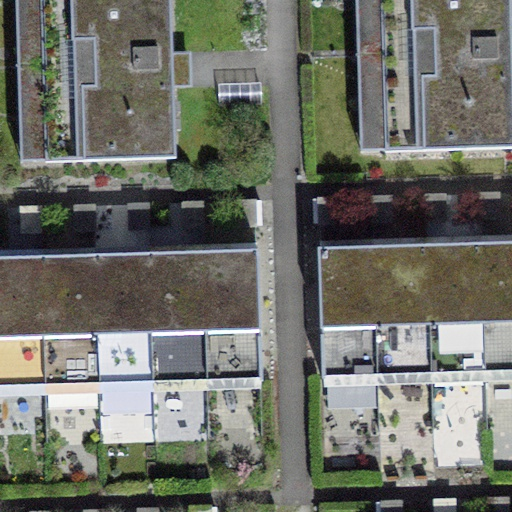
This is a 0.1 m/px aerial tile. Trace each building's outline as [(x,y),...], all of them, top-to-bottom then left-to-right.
[(176,159),(170,0),(40,0),(46,163),(176,159)] [(511,148),(511,29),(511,0),(381,0),(386,153),(511,148)] [(485,374),(511,373),(511,243),(482,244),(485,374)] [(432,376),(485,374),(482,244),(428,246),(432,376)] [(378,377),(432,376),(428,246),(374,248),(378,377)] [(322,379),(378,377),(374,248),(318,249),(322,379)] [(204,254),(207,384),(262,383),(259,253),(204,254)] [(153,386),(207,384),(204,254),(150,256),(153,386)] [(99,387),(153,386),(150,256),(96,257),(99,387)] [(45,388),(99,387),(96,257),(42,258),(45,388)] [(0,389),(45,388),(42,258),(0,259),(0,389)]
